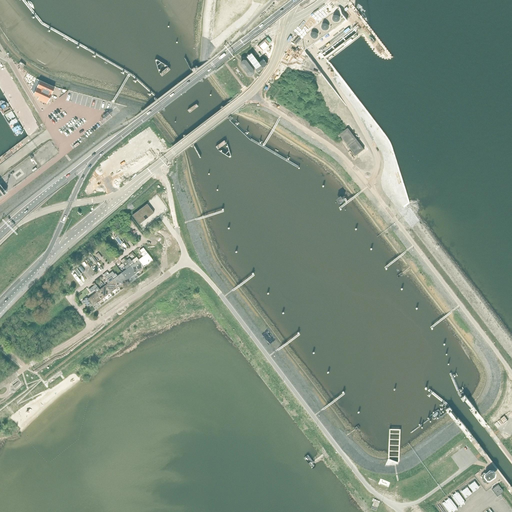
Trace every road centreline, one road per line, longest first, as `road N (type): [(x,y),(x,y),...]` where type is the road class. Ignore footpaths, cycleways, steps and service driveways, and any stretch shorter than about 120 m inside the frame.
road 1 (motorway): [(0,303),(116,196),(250,93),(326,0)]
road 2 (unclassified): [(400,511),(365,484),(191,264),(91,326)]
road 3 (motorway): [(297,0),(66,178),(0,239)]
road 4 (unclassified): [(0,202),(66,151),(8,60)]
road 5 (residential): [(91,326),(73,293),(142,241),(153,242)]
